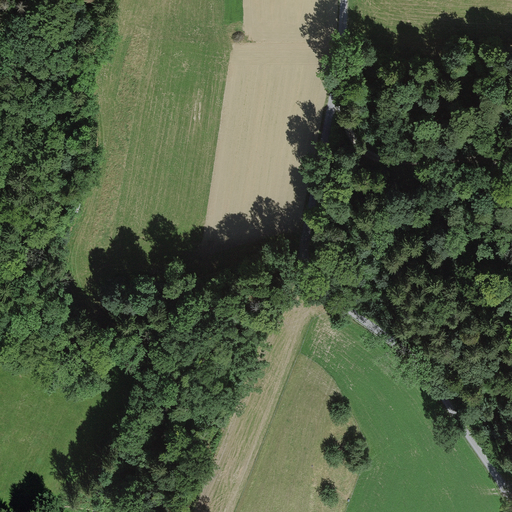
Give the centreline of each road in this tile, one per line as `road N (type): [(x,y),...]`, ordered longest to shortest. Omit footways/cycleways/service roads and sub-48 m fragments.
road 1 (track): [(510,511),(438,386),(403,349),(308,281),(304,242),(341,0)]
road 2 (track): [(325,136),(511,180)]
